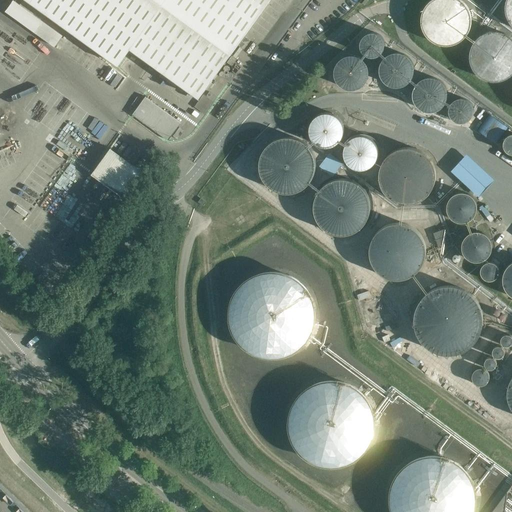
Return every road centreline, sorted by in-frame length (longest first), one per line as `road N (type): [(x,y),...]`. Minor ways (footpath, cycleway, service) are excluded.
road 1 (unclassified): [(20,361),(65,319),(143,214),(189,179),(237,119),(363,16)]
road 2 (secondary): [(190,511),(20,361)]
